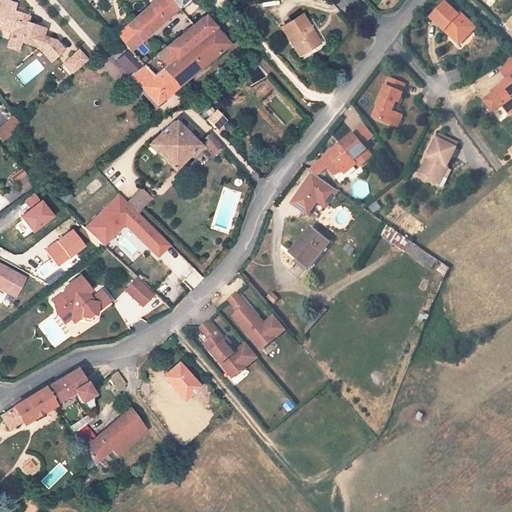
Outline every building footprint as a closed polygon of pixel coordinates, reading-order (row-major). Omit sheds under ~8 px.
[(155,0),(148,7),(162,22),(178,7),(185,0),(155,0)] [(463,41),(476,28),(461,14),(460,16),(447,3),(432,18),(445,31),(446,29),(452,34),(454,33),(463,41)] [(148,7),(128,25),(141,40),(162,22),(148,7)] [(10,10),(3,29),(12,32),(22,36),(20,42),(21,42),(38,49),(50,63),(54,59),(62,52),(62,49),(55,41),(54,42),(42,37),(45,29),(27,23),(29,17),(10,10)] [(302,15),(281,28),(298,56),(317,45),(310,34),(312,32),(302,15)] [(148,61),(143,65),(153,76),(162,69),(214,27),(205,16),(148,61)] [(141,40),(128,25),(116,36),(130,51),(135,46),(141,40)] [(230,44),(214,27),(162,69),(177,87),(230,44)] [(445,31),(459,45),(463,41),(454,33),(452,34),(446,29),(445,31)] [(12,32),(7,47),(18,51),(21,42),(20,42),(22,36),(12,32)] [(135,46),(130,51),(143,65),(148,61),(135,46)] [(88,61),(80,51),(69,60),(78,70),(88,61)] [(177,87),(162,69),(153,76),(143,65),(130,51),(117,61),(155,105),(177,87)] [(498,66),(506,76),(511,70),(511,63),(508,58),(498,66)] [(69,60),(64,64),(73,74),(78,70),(69,60)] [(511,76),(492,92),(493,93),(502,104),(507,111),(511,107),(511,98),(511,97),(511,95),(511,76)] [(376,106),(378,107),(374,118),(392,125),(395,124),(398,117),(397,114),(392,112),(396,101),(399,102),(403,93),(401,93),(405,85),(388,77),(376,106)] [(502,104),(493,93),(485,99),(485,102),(492,110),(494,111),(502,104)] [(216,130),(225,120),(216,111),(215,113),(210,108),(207,112),(211,117),(208,120),(216,130)] [(398,117),(395,124),(392,125),(398,128),(402,116),(397,114),(398,117)] [(13,116),(5,123),(0,127),(0,138),(3,142),(14,133),(21,126),(13,116)] [(174,171),(200,145),(175,120),(148,144),(174,171)] [(365,125),(354,134),(363,144),(374,135),(365,125)] [(359,167),(373,156),(363,144),(354,134),(354,133),(341,144),(343,147),(340,149),(338,146),(337,145),(327,153),(328,155),(321,161),(325,165),(333,174),(336,175),(341,170),(344,174),(357,164),(359,167)] [(220,159),(226,153),(209,134),(203,140),(220,159)] [(440,134),(438,138),(456,148),(459,143),(440,134)] [(425,163),(420,175),(436,183),(444,187),(448,179),(443,177),(448,166),(456,148),(438,138),(428,157),(430,158),(427,164),(425,163)] [(319,163),(310,170),(314,172),(315,173),(322,167),(319,163)] [(315,173),(314,172),(292,203),(308,215),(317,202),(326,208),(339,190),(315,173)] [(141,187),(127,202),(138,212),(152,198),(141,187)] [(376,201),(369,207),(374,214),(381,208),(376,201)] [(399,233),(389,225),(382,235),(393,242),(399,233)] [(308,268),(329,243),(311,228),(291,253),(299,260),(308,268)] [(399,233),(393,242),(431,269),(438,260),(399,233)] [(299,260),(297,262),(307,270),(308,268),(299,260)] [(0,289),(14,297),(24,278),(0,264),(0,289)] [(89,301),(85,295),(91,290),(80,276),(66,287),(67,289),(61,294),(63,298),(55,304),(60,310),(57,313),(65,323),(72,318),(75,322),(77,320),(82,317),(88,318),(92,315),(93,314),(96,315),(97,311),(98,301),(94,296),(89,301)] [(136,279),(125,290),(142,306),(153,294),(136,279)] [(102,290),(94,296),(98,301),(97,311),(110,301),(102,290)] [(252,312),(236,293),(229,300),(239,312),(233,316),(256,343),(260,340),(265,346),(273,340),(286,330),(274,316),(264,324),(258,317),(257,318),(252,312)] [(274,293),(269,299),(272,302),(278,297),(274,293)] [(61,294),(53,300),(55,304),(63,298),(61,294)] [(208,322),(200,328),(210,340),(205,344),(227,371),(231,368),(236,375),(257,358),(246,344),(236,352),(230,345),(228,346),(223,340),(208,322)] [(261,350),(266,356),(278,346),(273,340),(265,346),(260,340),(256,343),(261,350)] [(184,400),(199,386),(179,363),(166,374),(172,381),(170,383),(175,389),(184,400)] [(13,407),(1,415),(9,429),(23,421),(23,422),(35,415),(41,411),(74,391),(89,414),(70,427),(74,434),(85,425),(96,417),(93,405),(91,394),(77,368),(13,407)] [(231,368),(227,371),(233,378),(236,375),(231,368)] [(116,371),(108,378),(117,391),(125,385),(116,371)] [(172,381),(166,374),(164,376),(170,383),(172,381)] [(175,389),(172,391),(181,402),(184,400),(175,389)] [(121,408),(125,414),(96,438),(85,425),(74,434),(94,464),(110,449),(117,456),(147,430),(127,403),(121,408)]
